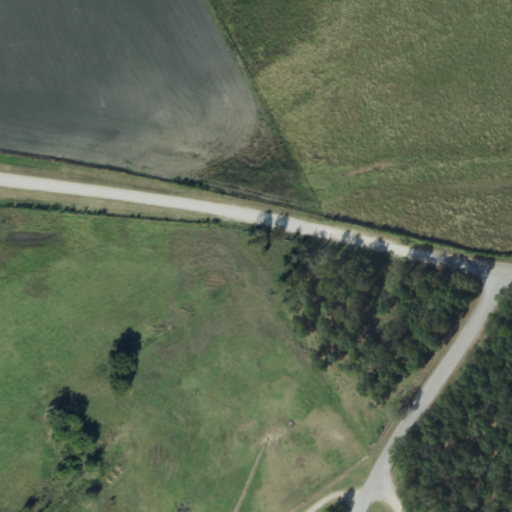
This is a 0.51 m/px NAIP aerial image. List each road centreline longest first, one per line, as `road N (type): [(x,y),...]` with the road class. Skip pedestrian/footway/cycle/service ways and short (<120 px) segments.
road 1 (residential): [(0,181),(492,268)]
road 2 (residential): [(492,268),(477,321),(355,511)]
